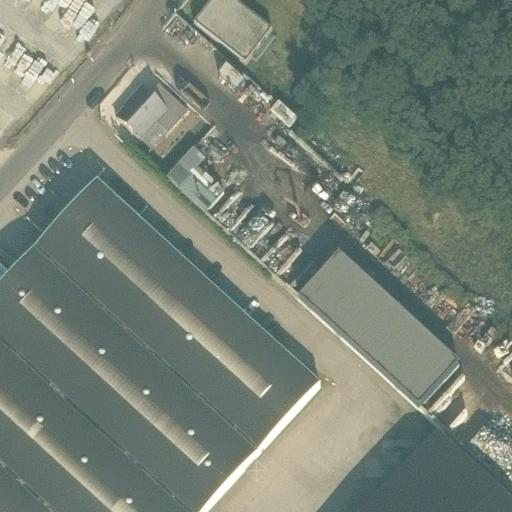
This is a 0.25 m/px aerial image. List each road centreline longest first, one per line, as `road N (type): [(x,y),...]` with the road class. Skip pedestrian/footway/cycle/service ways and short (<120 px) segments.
road 1 (unknown): [(317,511),(370,454),(378,421),(344,350),(61,119)]
road 2 (unclassified): [(0,186),(161,0)]
